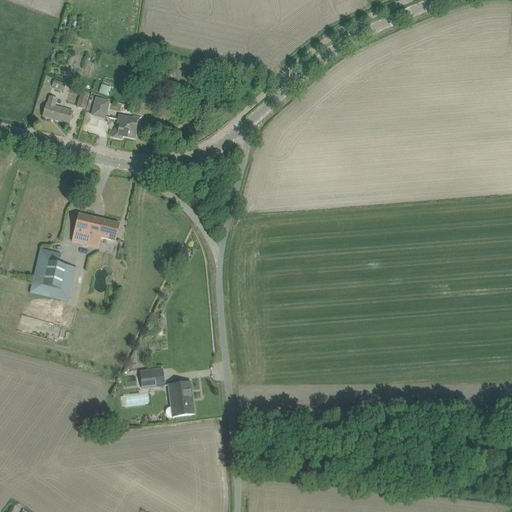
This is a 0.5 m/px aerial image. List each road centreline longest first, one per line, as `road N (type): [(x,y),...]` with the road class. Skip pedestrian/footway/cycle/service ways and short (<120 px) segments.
road 1 (unclassified): [(237,511),(221,254)]
road 2 (tertiary): [(255,122),(349,43),(448,0)]
road 3 (tertiary): [(0,133),(141,170)]
road 4 (unclassified): [(221,254),(255,122)]
road 5 (tertiary): [(141,170),(174,170),(215,154),(255,122)]
